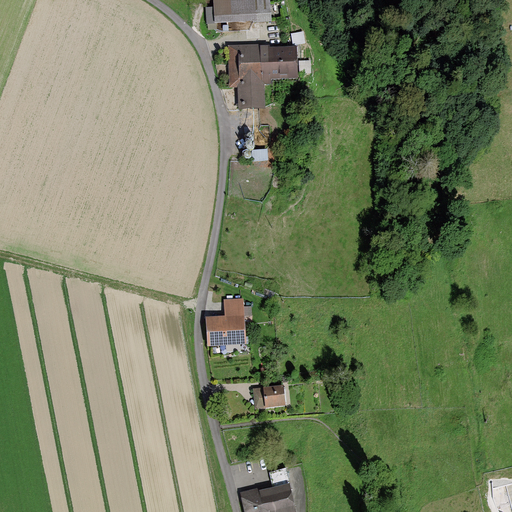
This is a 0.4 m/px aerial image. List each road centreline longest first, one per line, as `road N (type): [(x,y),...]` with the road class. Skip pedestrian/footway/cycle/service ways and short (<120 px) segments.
road 1 (unclassified): [(150,0),(203,51),(219,103),(221,202),(196,339),(213,426)]
road 2 (track): [(198,316),(0,260)]
